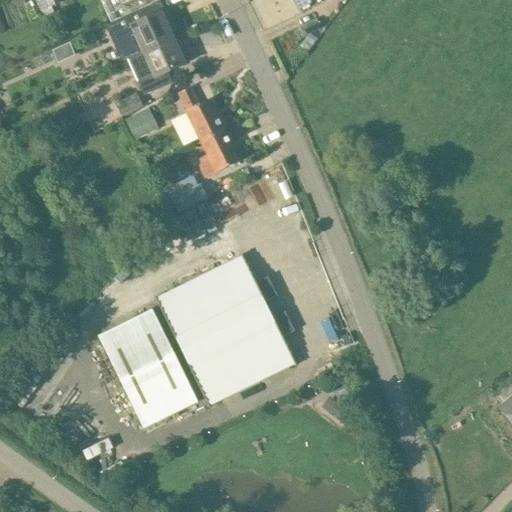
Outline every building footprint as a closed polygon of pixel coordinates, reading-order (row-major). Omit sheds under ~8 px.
[(101,0),(100,0),(111,23),(152,4),(155,3),(153,0),(101,0)] [(294,0),(299,10),(320,0),(294,0)] [(157,15),(152,4),(111,23),(105,26),(121,62),(143,52),(173,39),(161,13),(157,15)] [(136,82),(143,97),(171,84),(167,73),(184,65),(173,39),(143,52),(153,75),(136,82)] [(53,51),(58,61),(71,55),(67,45),(53,51)] [(201,143),(224,132),(209,101),(199,106),(190,88),(178,94),(201,143)] [(115,106),(121,118),(142,108),(136,95),(115,106)] [(124,121),(134,141),(158,129),(148,109),(124,121)] [(196,157),(206,178),(239,162),(224,132),(201,143),(206,152),(196,157)] [(175,199),(183,214),(207,201),(199,186),(175,199)] [(156,299),(175,339),(246,304),(249,311),(277,297),(267,278),(255,284),(242,257),(156,299)] [(98,337),(143,429),(197,402),(152,310),(98,337)] [(189,368),(208,406),(295,364),(282,338),(294,332),(284,312),(257,326),(260,333),(189,368)] [(511,400),(501,410),(511,423),(511,400)]
